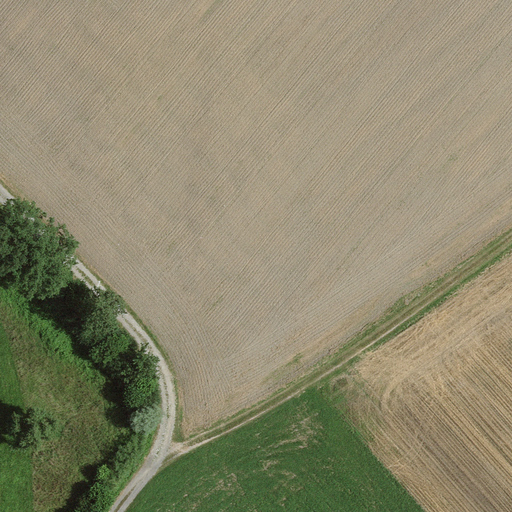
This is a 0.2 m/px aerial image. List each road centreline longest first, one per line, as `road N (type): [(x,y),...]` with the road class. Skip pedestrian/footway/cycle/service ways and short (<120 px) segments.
road 1 (track): [(156,457),(220,432),(327,369),(511,237)]
road 2 (track): [(0,183),(134,327),(165,376),(168,408),(156,457),(117,511)]
